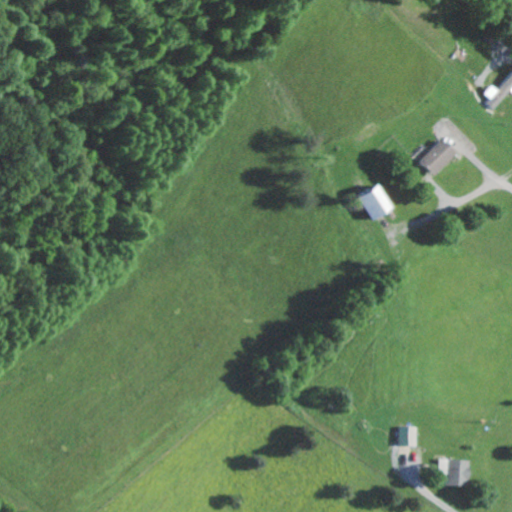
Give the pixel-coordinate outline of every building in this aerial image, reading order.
[(511,74),(500,89),(493,84),(484,95),(497,107),(511,89),(511,74)] [(457,152),(441,137),(420,160),(436,175),(457,152)] [(393,210),(383,185),(361,194),(371,219),(393,210)] [(421,445),(421,426),(404,425),(403,444),(421,445)] [(472,459),(442,459),(442,473),(450,474),(449,484),(471,485),(472,459)]
